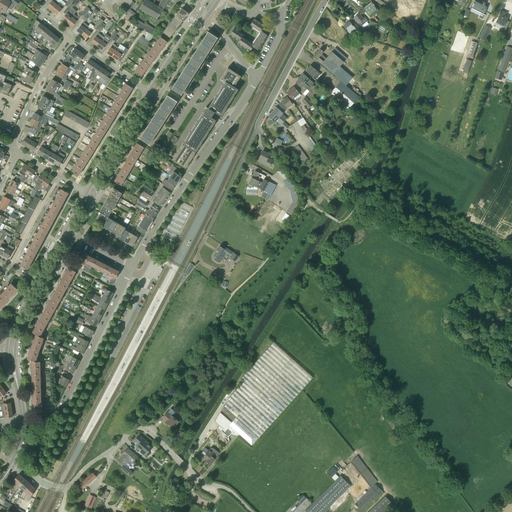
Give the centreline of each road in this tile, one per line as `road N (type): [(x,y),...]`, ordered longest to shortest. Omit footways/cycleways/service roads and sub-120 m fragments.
road 1 (residential): [(325,0),(207,231)]
road 2 (residential): [(132,266),(257,78)]
road 3 (residential): [(23,423),(56,415),(132,266)]
road 4 (unclassified): [(13,462),(65,488),(136,426)]
road 5 (residential): [(13,151),(26,110),(70,36)]
road 6 (secondary): [(11,341),(72,235)]
